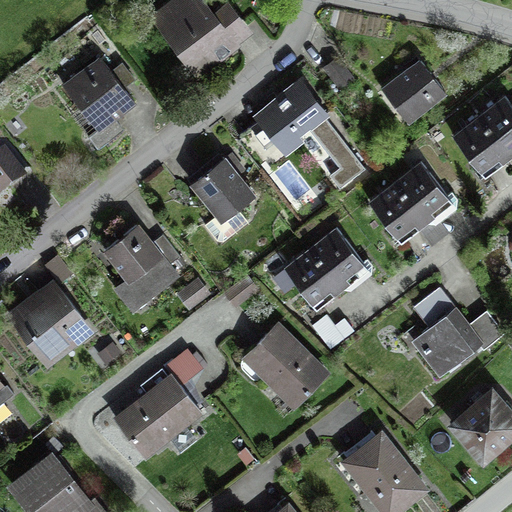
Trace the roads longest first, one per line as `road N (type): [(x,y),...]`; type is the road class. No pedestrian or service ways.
road 1 (residential): [(0,277),(289,51),(307,0)]
road 2 (residential): [(511,193),(351,312)]
road 3 (residential): [(159,511),(74,423)]
